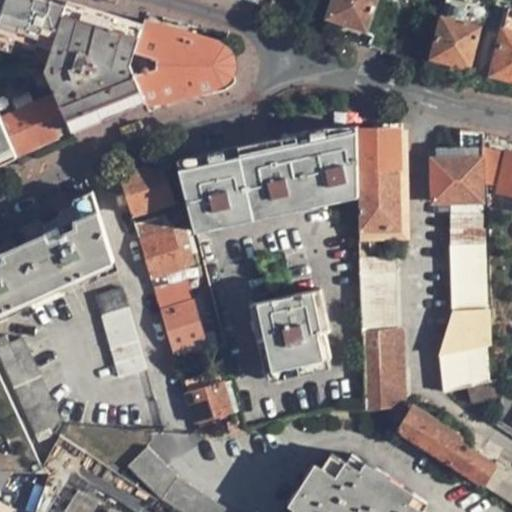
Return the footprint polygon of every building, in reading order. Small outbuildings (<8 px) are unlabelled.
[(51,0),(5,0),(0,18),(0,72),(45,69),(66,5),(51,0)] [(335,0),(330,17),(366,29),(376,0),(335,0)] [(453,3),(448,18),(471,24),(475,3),(468,1),(466,6),(453,3)] [(142,27),(66,5),(45,69),(55,93),(70,125),(71,127),(144,96),(131,64),(142,27)] [(491,74),(511,79),(511,9),(508,9),(491,74)] [(481,26),(471,24),(448,18),(442,16),(432,57),(471,68),(481,26)] [(144,22),(142,27),(131,64),(144,96),(160,93),(161,98),(215,83),(229,74),(231,56),(221,46),(144,22)] [(10,113),(1,116),(18,156),(59,138),(57,130),(70,125),(55,93),(15,110),(19,121),(14,123),(10,113)] [(4,100),(0,102),(0,113),(1,116),(10,113),(4,100)] [(0,164),(18,156),(1,116),(0,113),(0,164)] [(357,126),(357,122),(328,122),(290,129),(290,137),(325,131),(357,126)] [(332,196),(358,192),(357,126),(325,131),(290,137),(291,180),(294,183),(296,197),(329,190),(332,196)] [(358,192),(359,231),(399,229),(397,126),(357,126),(358,192)] [(488,378),(492,377),(487,205),(485,195),(483,132),(459,128),(458,143),(433,144),(434,156),(431,158),(433,200),(453,200),(455,309),(442,354),(445,389),(468,383),(488,378)] [(227,140),(173,150),(175,158),(290,137),(290,129),(227,140)] [(244,207),(296,197),(294,183),(291,180),(290,137),(175,158),(187,207),(190,217),(225,211),(223,197),(240,193),(244,207)] [(511,151),(486,146),(487,193),(495,195),(498,186),(511,190),(511,151)] [(116,174),(128,214),(154,206),(169,201),(157,162),(116,174)] [(0,312),(113,261),(92,190),(53,207),(58,217),(42,222),(37,213),(0,229),(0,312)] [(223,197),(225,211),(225,212),(244,208),(244,207),(240,193),(223,197)] [(128,214),(131,224),(157,216),(154,206),(128,214)] [(168,212),(157,216),(131,224),(147,277),(161,273),(181,266),(181,264),(191,261),(181,227),(171,229),(170,226),(172,225),(168,212)] [(360,256),(364,410),(386,405),(402,402),(392,255),(360,256)] [(147,277),(151,289),(165,285),(161,273),(147,277)] [(201,338),(182,280),(165,285),(151,289),(169,349),(177,346),(201,338)] [(120,377),(146,369),(121,288),(95,297),(120,377)] [(319,291),(308,293),(317,361),(328,358),(323,334),(328,333),(319,291)] [(264,372),(317,361),(308,293),(249,305),(264,372)] [(6,336),(0,339),(0,357),(39,443),(52,436),(49,427),(60,422),(22,340),(10,345),(6,336)] [(169,349),(173,359),(181,357),(177,346),(169,349)] [(0,471),(9,472),(46,473),(43,465),(0,375),(0,471)] [(488,378),(468,383),(471,394),(491,389),(488,378)] [(227,405),(238,402),(234,387),(224,390),(221,382),(183,393),(192,423),(230,412),(227,405)] [(364,410),(377,418),(386,405),(364,410)] [(393,428),(511,503),(511,470),(494,460),(493,462),(458,440),(459,437),(408,407),(393,428)] [(246,431),(246,429),(244,422),(227,422),(225,431),(246,431)] [(62,482),(83,450),(58,434),(43,465),(46,473),(47,476),(34,509),(38,511),(46,511),(64,485),(62,482)] [(127,467),(137,477),(154,458),(144,449),(127,467)] [(330,451),(320,466),(316,462),(290,502),(294,505),(290,511),(425,511),(422,510),(427,501),(413,492),(410,497),(361,464),(364,461),(350,452),(345,460),(330,451)] [(148,488),(166,469),(154,458),(137,477),(148,488)] [(148,488),(160,499),(176,479),(166,469),(148,488)] [(0,486),(9,472),(0,471),(0,486)] [(173,507),(189,487),(176,479),(160,499),(173,507)] [(180,511),(187,511),(201,494),(189,487),(173,507),(180,511)] [(203,511),(211,501),(201,494),(187,511),(203,511)] [(0,511),(11,511),(14,508),(0,501),(0,511)] [(220,511),(223,508),(211,501),(203,511),(220,511)]
